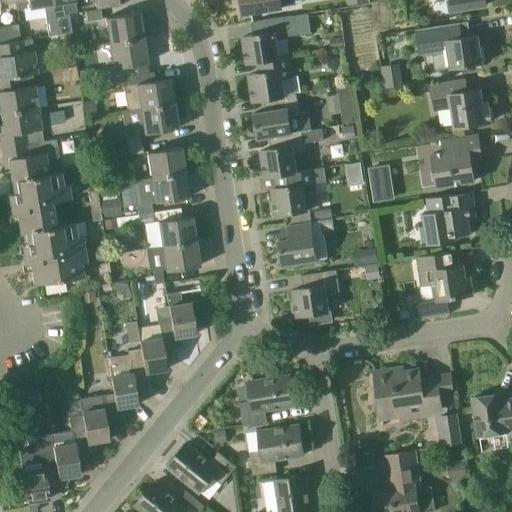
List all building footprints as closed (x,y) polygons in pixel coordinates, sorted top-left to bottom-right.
[(44,5),(45,12),(53,11),(51,0),(16,0),(17,2),(17,4),(18,10),(44,5)] [(75,0),(51,0),(53,11),(57,35),(71,32),(69,14),(63,15),(61,3),(76,1),(75,0)] [(94,0),(96,9),(100,9),(120,6),(119,0),(94,0)] [(240,0),(243,13),(282,7),(281,0),(240,0)] [(487,0),(447,0),(449,10),(488,4),(487,0)] [(87,21),(102,19),(100,9),(96,9),(85,11),(87,21)] [(110,43),(143,37),(139,12),(106,18),(110,43)] [(287,37),(311,33),(308,14),(251,22),(253,35),(242,37),(246,63),(258,61),(279,58),(277,42),(288,40),(287,37)] [(477,35),(469,35),(468,22),(417,29),(421,53),(436,51),(438,65),(451,63),(452,69),(482,65),(477,35)] [(143,37),(110,43),(114,68),(147,63),(143,37)] [(343,37),(330,39),(331,47),(345,46),(343,37)] [(0,78),(20,76),(32,74),(37,73),(34,56),(33,51),(32,51),(31,39),(15,41),(0,43),(0,77),(0,78)] [(283,79),(294,77),(291,56),(279,58),(258,61),(260,73),(248,75),(252,101),(264,99),(286,95),(283,79)] [(109,68),(95,70),(96,80),(111,78),(109,68)] [(137,74),(121,76),(123,85),(127,110),(140,108),(174,103),(170,78),(154,80),(153,71),(137,74)] [(0,107),(1,113),(37,107),(34,90),(33,85),(22,87),(20,76),(0,78),(0,107)] [(98,89),(112,87),(111,78),(96,80),(98,89)] [(481,89),(466,92),(464,79),(432,84),(436,111),(452,109),(455,127),(491,121),(488,102),(483,103),(481,89)] [(308,112),(300,113),(297,94),(286,95),(264,99),(266,111),(254,113),(258,139),(270,137),(291,133),(311,130),(308,112)] [(83,103),(86,118),(97,116),(95,101),(83,103)] [(140,134),(144,134),(178,128),(174,103),(140,108),(127,110),(127,111),(122,112),(125,136),(140,134)] [(343,124),(356,122),(354,106),(341,108),(343,124)] [(1,113),(4,130),(4,134),(0,134),(0,137),(2,148),(42,141),(40,124),(37,107),(1,113)] [(343,140),(356,138),(354,127),(342,128),(343,140)] [(304,143),(324,140),(322,128),(311,130),(291,133),(270,137),(272,149),(260,151),(264,177),(280,174),(298,171),(295,154),(305,153),(304,143)] [(140,134),(125,136),(127,146),(142,143),(140,134)] [(471,154),(480,152),(478,134),(442,138),(444,152),(433,154),(438,187),(474,181),(471,154)] [(61,171),(58,156),(55,139),(42,141),(2,148),(4,160),(8,160),(9,164),(12,181),(60,173),(60,172),(61,171)] [(91,151),(101,149),(100,141),(90,142),(91,151)] [(129,155),(143,153),(142,143),(127,146),(129,155)] [(181,147),(147,152),(151,178),(185,172),(181,147)] [(88,154),(79,155),(81,169),(90,168),(88,154)] [(375,201),(396,196),(390,162),(368,166),(375,201)] [(275,215),(287,213),(319,208),(316,189),(317,189),(316,183),(327,181),(324,167),(314,169),(298,171),(280,174),(282,187),(271,189),(273,200),(269,201),(270,212),(275,211),(275,215)] [(151,203),(156,202),(189,197),(185,172),(151,178),(137,180),(140,204),(151,203)] [(18,220),(23,219),(25,231),(55,226),(53,214),(51,200),(70,197),(69,192),(68,184),(62,185),(60,173),(12,181),(15,200),(15,201),(9,201),(11,213),(17,213),(18,220)] [(96,190),(88,191),(90,206),(99,205),(96,190)] [(468,218),(476,217),(475,206),(443,211),(441,196),(426,198),(428,212),(423,213),(428,245),(456,241),(455,236),(471,233),(468,218)] [(111,199),(98,201),(101,218),(114,215),(111,199)] [(140,204),(136,205),(138,215),(152,212),(151,203),(140,204)] [(92,221),(101,219),(99,205),(90,206),(92,221)] [(139,224),(154,222),(152,212),(138,215),(139,224)] [(191,216),(158,221),(162,246),(195,241),(191,216)] [(324,232),(334,230),(332,218),(327,219),(289,225),(291,238),(279,240),(284,266),(328,259),(324,232)] [(115,219),(105,221),(106,228),(117,227),(115,219)] [(74,223),(55,226),(25,231),(27,241),(29,252),(23,253),(25,263),(25,265),(31,264),(34,284),(82,276),(80,264),(87,263),(85,254),(82,235),(76,236),(76,233),(74,223)] [(162,246),(166,271),(199,266),(195,241),(162,246)] [(365,263),(378,262),(376,247),(363,250),(365,263)] [(464,265),(453,266),(451,251),(418,256),(422,286),(435,284),(438,300),(410,304),(412,320),(449,314),(447,298),(473,295),(471,276),(466,277),(464,265)] [(108,263),(99,264),(101,274),(109,272),(108,263)] [(367,280),(382,277),(378,264),(365,267),(367,280)] [(161,269),(152,271),(154,284),(164,283),(161,269)] [(327,293),(340,291),(337,269),(301,275),(303,288),(292,290),(297,316),(312,314),(313,324),(331,320),(327,293)] [(115,289),(126,298),(132,297),(129,281),(114,283),(115,289)] [(94,289),(79,291),(81,303),(96,300),(94,289)] [(171,323),(175,348),(183,347),(181,336),(195,334),(195,327),(207,325),(203,300),(181,303),(180,292),(166,294),(168,306),(171,323)] [(125,323),(128,343),(139,342),(136,321),(125,323)] [(140,341),(141,349),(142,359),(147,383),(155,382),(153,371),(166,369),(163,350),(175,348),(171,323),(159,325),(138,328),(140,341)] [(113,393),(118,418),(125,417),(123,407),(138,404),(135,385),(147,383),(142,359),(141,349),(128,351),(128,354),(107,358),(110,376),(113,393)] [(393,370),(375,372),(382,420),(405,417),(402,405),(423,401),(424,410),(441,408),(436,377),(420,380),(418,370),(393,374),(393,370)] [(290,375),(249,381),(252,401),(240,403),(244,425),(267,422),(265,409),(295,405),(290,375)] [(7,384),(0,385),(0,396),(0,397),(9,396),(7,384)] [(12,409),(42,404),(39,388),(10,392),(10,398),(12,409)] [(82,415),(84,428),(88,453),(96,452),(95,442),(109,439),(106,420),(118,418),(113,393),(101,395),(79,399),(82,415)] [(511,398),(495,401),(494,394),(472,398),(478,437),(508,432),(508,430),(511,429),(511,398)] [(84,428),(82,415),(69,417),(71,430),(51,434),(60,488),(67,487),(65,477),(80,475),(77,455),(88,453),(84,428)] [(458,416),(437,419),(441,442),(461,439),(458,416)] [(300,425),(259,432),(262,451),(249,453),(253,475),(276,472),(275,460),(304,454),(300,425)] [(225,430),(213,432),(215,443),(227,442),(225,430)] [(48,496),(47,490),(60,488),(51,434),(38,436),(33,442),(35,451),(20,453),(19,451),(18,451),(28,510),(36,509),(34,498),(48,496)] [(236,467),(218,451),(210,461),(186,442),(168,465),(200,492),(212,477),(222,484),(236,467)] [(418,511),(416,489),(421,488),(416,450),(384,455),(389,489),(373,492),(375,511),(418,511)] [(464,462),(448,465),(450,479),(466,476),(464,462)] [(310,511),(305,475),(275,479),(280,511),(273,511),(310,511)] [(186,491),(178,500),(154,481),(136,504),(145,511),(198,511),(204,506),(186,491)]
